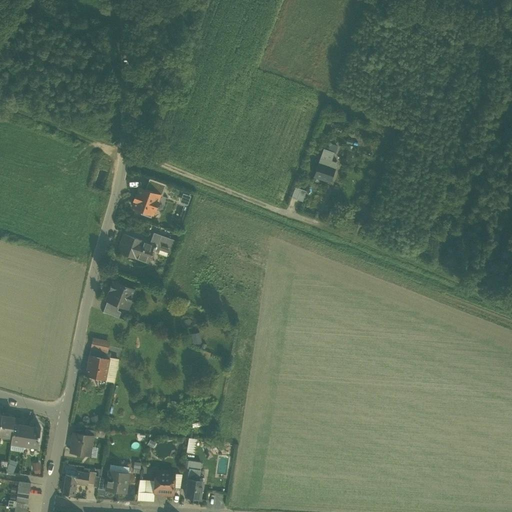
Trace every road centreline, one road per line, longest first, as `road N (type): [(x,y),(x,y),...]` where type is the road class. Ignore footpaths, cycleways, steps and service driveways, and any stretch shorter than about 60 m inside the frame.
road 1 (unclassified): [(62,416),(124,150)]
road 2 (track): [(511,303),(317,224)]
road 3 (unclassified): [(317,224),(124,150)]
road 4 (unclassified): [(124,150),(123,0)]
road 5 (track): [(124,150),(0,100)]
